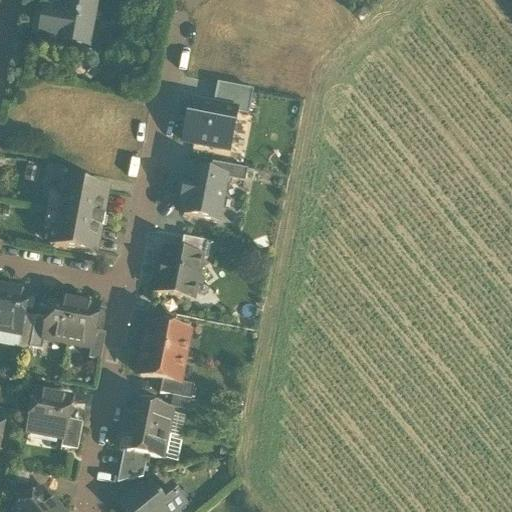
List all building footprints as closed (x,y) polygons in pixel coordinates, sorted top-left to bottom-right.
[(39,40),(87,49),(91,23),(92,16),(95,0),(64,0),(61,14),(45,11),(39,40)] [(92,16),(91,23),(100,24),(115,23),(114,16),(99,17),(92,16)] [(217,85),(212,108),(236,113),(235,114),(247,116),(252,91),(217,85)] [(184,144),(221,152),(223,139),(231,140),(235,114),(236,113),(212,108),(192,104),(189,117),(188,117),(185,131),(187,131),(184,144)] [(228,153),(231,140),(223,139),(221,152),(228,153)] [(224,180),(244,184),(247,171),(211,164),(209,176),(225,179),(224,180)] [(61,183),(79,187),(82,175),(46,168),(44,182),(60,185),(61,183)] [(39,172),(25,169),(23,183),(37,185),(39,172)] [(186,203),(183,217),(216,224),(224,180),(225,179),(209,176),(191,172),(189,187),(185,186),(182,202),(186,203)] [(49,247),(94,255),(99,229),(102,229),(104,219),(101,218),(106,192),(79,187),(61,183),(60,185),(58,197),(52,196),(45,232),(52,233),(49,247)] [(200,260),(207,262),(210,245),(204,244),(183,239),(179,255),(200,259),(200,260)] [(156,295),(192,302),(194,289),(203,283),(197,274),(200,260),(200,259),(179,255),(164,252),(156,295)] [(0,333),(19,337),(23,317),(27,294),(0,288),(0,333)] [(43,342),(66,346),(74,303),(51,299),(47,321),(43,342)] [(98,308),(74,303),(66,346),(90,351),(93,333),(98,308)] [(149,327),(173,332),(176,319),(152,315),(149,327)] [(16,352),(28,355),(29,349),(35,319),(23,317),(19,337),(16,352)] [(47,321),(35,319),(29,349),(41,352),(43,342),(47,321)] [(144,345),(142,352),(184,360),(189,335),(173,332),(149,327),(146,345),(144,345)] [(19,337),(0,333),(0,349),(16,352),(19,337)] [(88,361),(100,363),(105,335),(93,333),(90,351),(88,361)] [(179,385),(184,360),(142,352),(141,360),(143,360),(139,378),(162,383),(179,386),(179,385)] [(188,402),(190,402),(193,387),(179,385),(179,386),(162,383),(159,397),(174,399),(188,402)] [(62,441),(66,422),(70,400),(35,393),(33,407),(28,409),(26,418),(30,421),(27,435),(62,441)] [(0,406),(18,410),(20,399),(0,394),(0,406)] [(172,408),(187,411),(188,402),(174,399),(172,408)] [(128,406),(123,430),(166,438),(171,417),(171,414),(128,406)] [(171,417),(166,438),(181,440),(185,419),(171,417)] [(61,450),(77,453),(82,425),(66,422),(62,441),(61,450)] [(162,461),(166,438),(123,430),(119,453),(123,454),(146,458),(162,461)] [(166,438),(162,461),(178,464),(182,441),(181,440),(166,438)] [(117,486),(123,484),(125,484),(142,480),(146,458),(123,454),(117,486)] [(4,482),(27,487),(29,475),(6,471),(4,482)] [(134,495),(125,484),(123,484),(109,497),(119,508),(120,507),(134,495)] [(15,511),(60,511),(61,511),(43,490),(15,511)] [(120,507),(124,511),(177,511),(184,507),(170,490),(160,499),(159,498),(157,499),(150,491),(139,501),(134,495),(120,507)]
